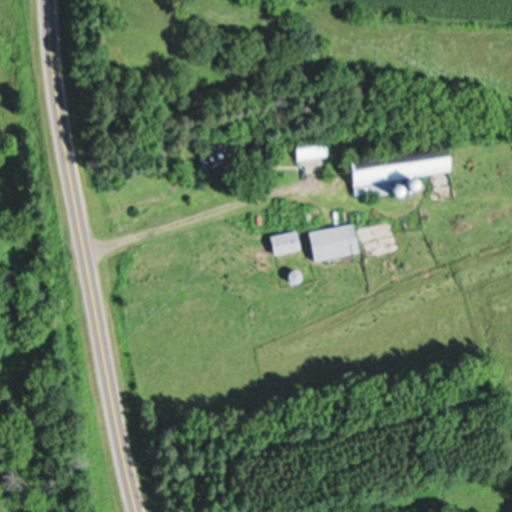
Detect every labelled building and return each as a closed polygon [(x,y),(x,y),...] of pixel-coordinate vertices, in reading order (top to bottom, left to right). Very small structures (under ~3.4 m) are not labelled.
[(291,134),(323,132),(325,155),(293,157),(291,134)] [(341,159),(444,143),(448,168),(345,184),(341,159)] [(224,145),(198,145),(198,165),(224,165),(224,145)] [(353,229),(392,221),(395,234),(355,242),(353,229)] [(304,232),(350,223),(355,251),(309,260),(304,232)] [(265,237),(294,231),(297,248),(269,255),(265,237)]
